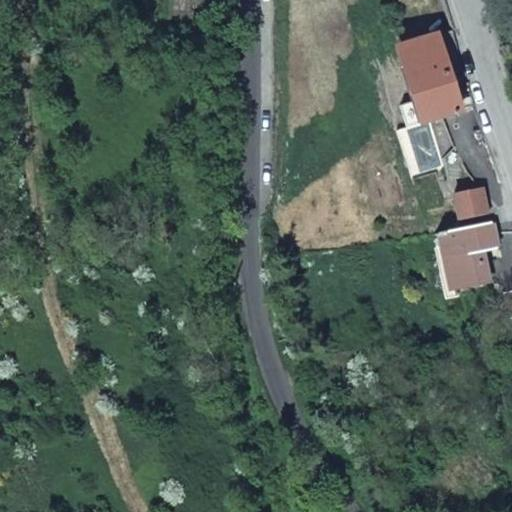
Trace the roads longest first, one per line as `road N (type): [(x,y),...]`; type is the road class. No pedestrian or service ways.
road 1 (residential): [(251,0),(247,251),(263,346),(343,511)]
road 2 (secondary): [(467,0),(511,155)]
